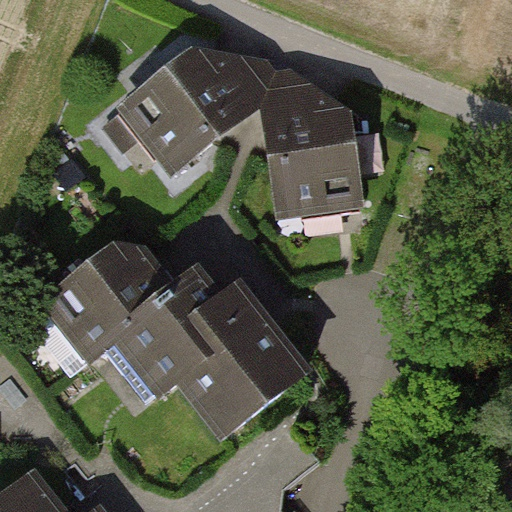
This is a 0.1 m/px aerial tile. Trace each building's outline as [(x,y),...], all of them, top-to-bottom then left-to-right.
[(143,124),(190,183),(285,108),(251,65),(223,62),(143,124)] [(365,103),(285,108),(292,223),(372,218),(365,103)] [(142,255),(61,313),(100,367),(134,343),(181,308),(142,255)] [(220,280),(181,308),(134,343),(175,400),(201,381),(223,365),(210,348),(249,320),(220,280)] [(210,348),(223,365),(201,381),(245,442),(327,383),(270,305),(249,320),(210,348)] [(74,511),(49,478),(3,511),(74,511)]
